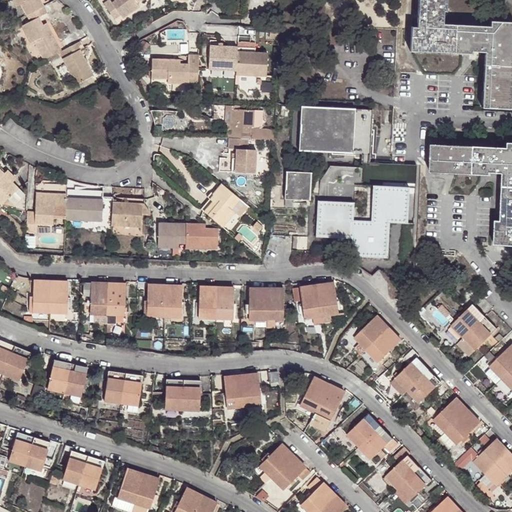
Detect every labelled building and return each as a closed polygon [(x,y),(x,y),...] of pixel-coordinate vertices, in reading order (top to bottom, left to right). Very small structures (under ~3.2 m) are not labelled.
[(23,7),(28,17),(44,7),(40,0),(14,0),(20,9),(23,7)] [(142,0),(112,0),(111,0),(104,0),(103,1),(113,18),(120,14),(123,18),(139,8),(137,3),(142,0)] [(418,0),(416,30),(410,30),(409,55),(471,59),(471,55),(485,57),(481,112),(510,114),(511,80),(511,28),(488,26),(488,33),(442,29),(443,17),(445,17),(446,0),(418,0)] [(44,7),(28,17),(32,24),(22,29),(31,45),(35,44),(43,58),(60,49),(49,29),(46,31),(43,27),(40,20),(48,15),(44,7)] [(165,31),(165,42),(186,41),(185,30),(165,31)] [(85,49),(80,41),(63,51),(67,59),(64,61),(79,87),(95,77),(81,51),(85,49)] [(238,51),(238,47),(211,46),(210,69),(237,71),(237,74),(267,76),(268,53),(256,53),(256,52),(238,51)] [(43,58),(45,61),(61,52),(60,49),(43,58)] [(199,81),(199,55),(188,55),(188,64),(181,64),(174,64),(174,60),(152,59),(152,78),(168,78),(168,84),(188,85),(188,80),(199,81)] [(374,109),(301,107),(300,152),(336,153),(365,154),(372,154),(372,139),(374,109)] [(249,137),(254,137),(255,109),(233,108),(231,136),(249,137)] [(237,152),(236,171),(256,172),(257,148),(248,148),(249,137),(231,136),(230,136),(230,148),(237,148),(237,152)] [(508,151),(431,145),(429,175),(491,180),(491,176),(505,177),(501,226),(498,225),(497,250),(511,250),(511,146),(509,146),(508,151)] [(18,187),(13,181),(5,173),(0,168),(0,201),(2,203),(18,187)] [(5,173),(13,181),(16,178),(9,170),(5,173)] [(313,173),(287,172),(286,199),(312,201),(313,173)] [(241,199),(224,184),(216,194),(218,197),(215,202),(212,199),(203,209),(223,227),(236,212),(232,208),(241,199)] [(356,202),(318,200),(316,235),(352,237),(352,254),(389,256),(391,223),(409,224),(412,188),(374,186),(373,220),(355,219),(356,202)] [(66,208),(67,198),(67,194),(36,193),(35,212),(28,212),(27,232),(36,232),(36,224),(53,224),(54,208),(66,208)] [(66,208),(66,219),(102,221),(102,224),(112,225),(112,207),(103,207),(103,199),(67,198),(66,208)] [(143,203),(113,201),(112,207),(112,225),(141,226),(143,203)] [(201,228),(201,224),(161,222),(160,246),(177,247),(177,242),(188,243),(188,248),(219,249),(219,229),(208,228),(201,228)] [(257,223),(253,227),(258,232),(262,228),(257,223)] [(69,313),(69,282),(35,281),(35,312),(69,313)] [(129,316),(129,284),(93,284),(94,316),(129,316)] [(184,318),(184,286),(149,286),(150,319),(184,318)] [(338,319),(335,287),(301,291),(305,323),(338,319)] [(284,320),(283,288),(250,289),(250,320),(284,320)] [(235,319),(235,289),(201,289),(202,319),(235,319)] [(483,350),(505,327),(482,304),(460,326),(483,350)] [(388,369),(411,347),(386,322),(364,344),(388,369)] [(0,371),(26,384),(38,356),(8,341),(0,358),(0,371)] [(511,378),(511,353),(500,366),(511,378)] [(89,395),(96,365),(63,357),(56,387),(89,395)] [(428,409),(451,387),(428,363),(405,386),(428,409)] [(148,406),(151,375),(118,371),(115,401),(148,406)] [(260,405),(256,374),(221,381),(227,411),(260,405)] [(197,418),(199,388),(165,383),(163,414),(197,418)] [(337,432),(347,402),(315,392),(306,421),(337,432)] [(468,449),(491,427),(466,402),(444,425),(468,449)] [(371,462),(394,439),(370,415),(348,438),(371,462)] [(46,475),(57,445),(26,433),(14,462),(46,475)] [(508,488),(511,484),(511,448),(506,442),(484,465),(508,488)] [(470,448),(453,464),(460,471),(477,456),(470,448)] [(101,492),(111,462),(81,450),(70,480),(101,492)] [(411,500),(433,477),(409,453),(387,476),(411,500)] [(297,503),(321,481),(298,456),(273,477),(297,503)] [(137,511),(154,511),(166,480),(136,469),(123,506),(137,511)] [(470,511),(447,490),(425,511),(470,511)] [(224,511),(226,511),(196,493),(183,511),(224,511)] [(350,511),(336,496),(318,511),(350,511)]
